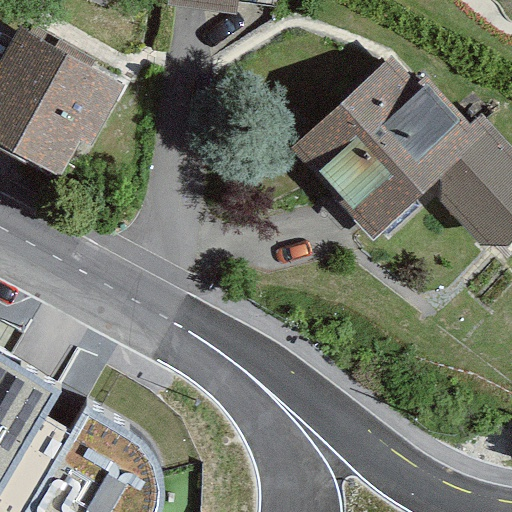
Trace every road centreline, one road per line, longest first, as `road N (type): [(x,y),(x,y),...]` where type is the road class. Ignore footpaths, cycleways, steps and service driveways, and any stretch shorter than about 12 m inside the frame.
road 1 (tertiary): [(498,511),(432,489),(237,361)]
road 2 (tertiary): [(0,226),(237,361)]
road 3 (tertiary): [(237,361),(292,457),(302,511)]
